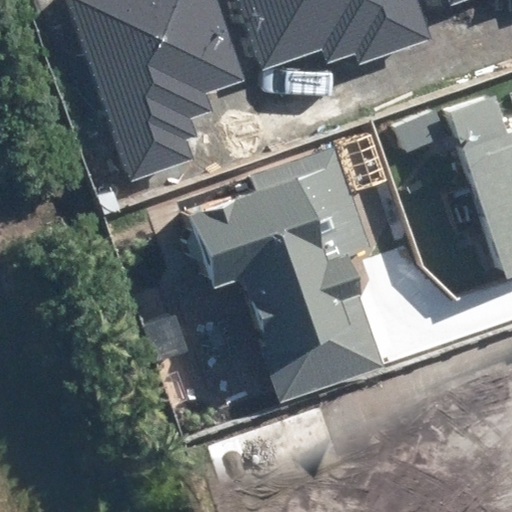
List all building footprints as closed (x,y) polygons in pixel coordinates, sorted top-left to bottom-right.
[(491,95),(443,112),(509,304),(511,303),(511,129),(504,133),(491,95)] [(430,111),(394,125),(403,147),(439,133),(430,111)] [(209,280),(234,271),(279,398),(378,363),(340,254),(366,245),(331,146),(250,174),(254,185),(184,210),(209,280)] [(326,405),(207,448),(230,511),(272,511),(281,509),(282,511),(357,511),(349,488),(355,487),(326,405)] [(511,511),(511,407),(465,423),(495,511),(511,511)]
